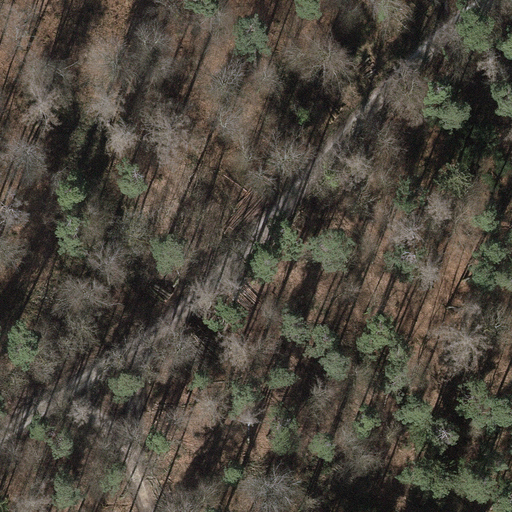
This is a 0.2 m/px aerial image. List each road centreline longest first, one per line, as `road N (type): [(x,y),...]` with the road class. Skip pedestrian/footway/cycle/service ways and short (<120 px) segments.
road 1 (track): [(485,0),(447,31),(300,204),(213,286),(0,452)]
road 2 (track): [(147,511),(130,475),(213,286)]
